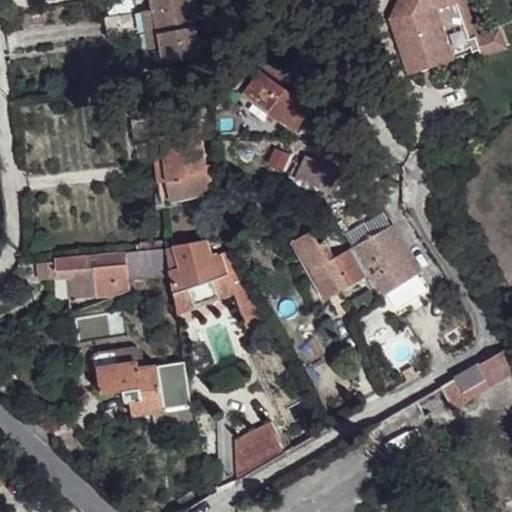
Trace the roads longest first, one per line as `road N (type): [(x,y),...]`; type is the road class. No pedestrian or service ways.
road 1 (residential): [(0,265),(10,246),(0,100)]
road 2 (residential): [(0,417),(99,511)]
